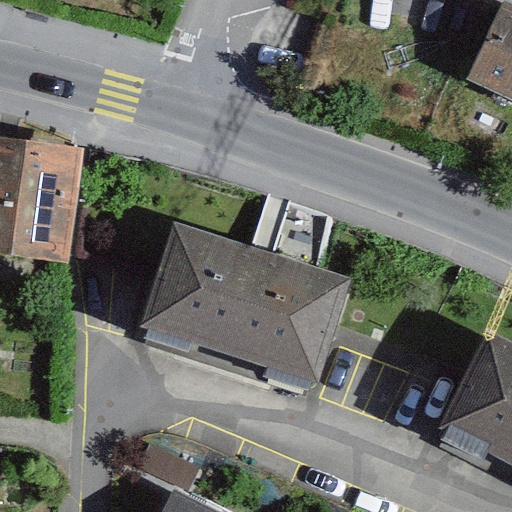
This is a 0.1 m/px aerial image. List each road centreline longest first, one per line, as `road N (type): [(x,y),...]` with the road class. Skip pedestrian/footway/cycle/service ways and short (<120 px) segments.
road 1 (tertiary): [(511,235),(164,110)]
road 2 (residential): [(88,511),(73,259)]
road 3 (tertiary): [(164,110),(0,65)]
